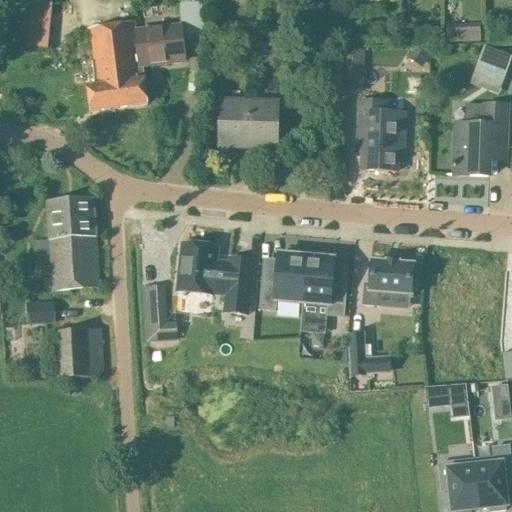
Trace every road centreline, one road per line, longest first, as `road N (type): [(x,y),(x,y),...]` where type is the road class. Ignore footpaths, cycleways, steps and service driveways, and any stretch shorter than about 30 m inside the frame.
road 1 (residential): [(511,223),(116,191)]
road 2 (residential): [(134,511),(116,191)]
road 3 (residential): [(116,191),(32,132),(0,130)]
